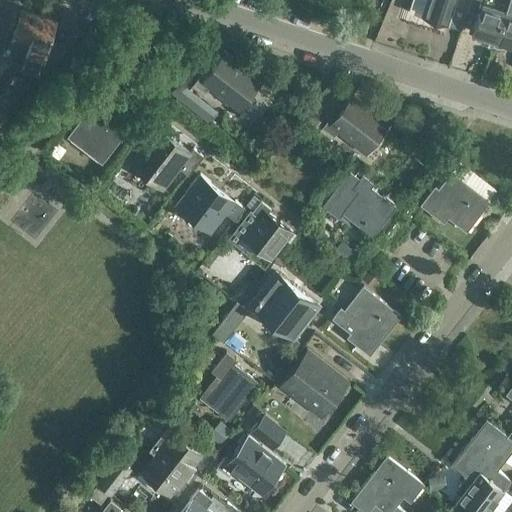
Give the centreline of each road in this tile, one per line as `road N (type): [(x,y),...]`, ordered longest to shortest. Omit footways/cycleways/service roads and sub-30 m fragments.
road 1 (unclassified): [(293,511),(511,239)]
road 2 (unclassified): [(511,111),(185,0)]
